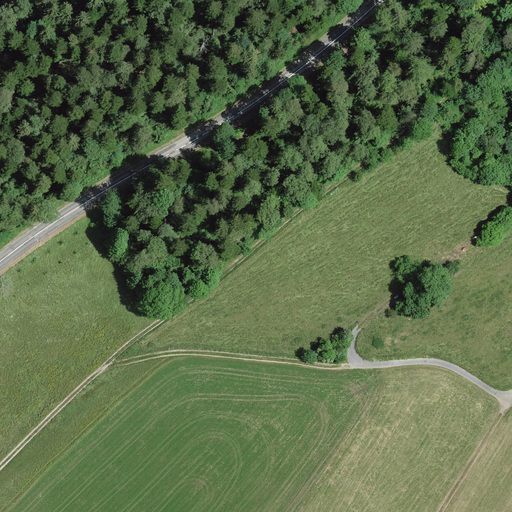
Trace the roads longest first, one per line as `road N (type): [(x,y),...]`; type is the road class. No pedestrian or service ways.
road 1 (track): [(511,38),(398,139),(144,331),(0,467)]
road 2 (secondary): [(380,0),(298,70),(0,262)]
road 3 (track): [(362,363),(189,352),(103,369)]
road 4 (track): [(359,326),(351,349),(362,363),(437,361),(511,399)]
